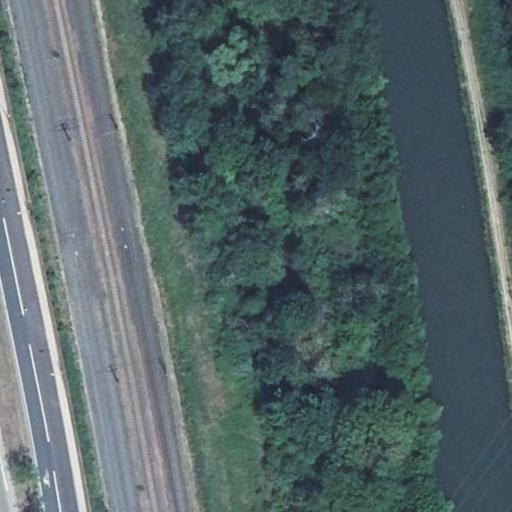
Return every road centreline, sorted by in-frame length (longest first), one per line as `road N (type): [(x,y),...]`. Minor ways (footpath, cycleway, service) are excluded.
road 1 (track): [(458,0),(511,331)]
road 2 (secondary): [(53,511),(0,235)]
